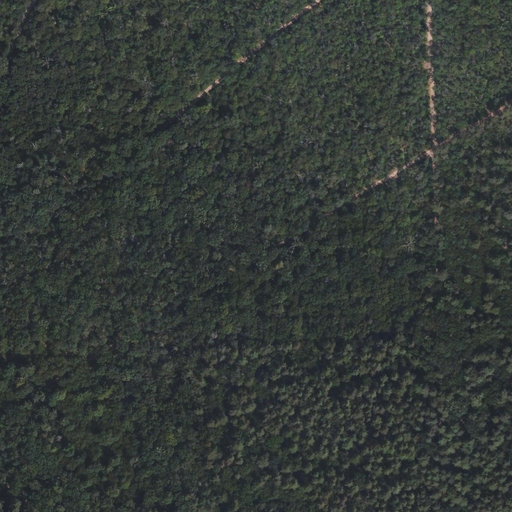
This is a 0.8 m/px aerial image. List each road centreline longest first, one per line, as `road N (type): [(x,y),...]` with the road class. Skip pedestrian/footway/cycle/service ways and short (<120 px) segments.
road 1 (track): [(0,427),(103,353),(511,104)]
road 2 (track): [(0,359),(443,333)]
road 3 (track): [(0,259),(314,0)]
road 4 (unknown): [(428,0),(443,333)]
road 5 (unknown): [(443,333),(452,511)]
